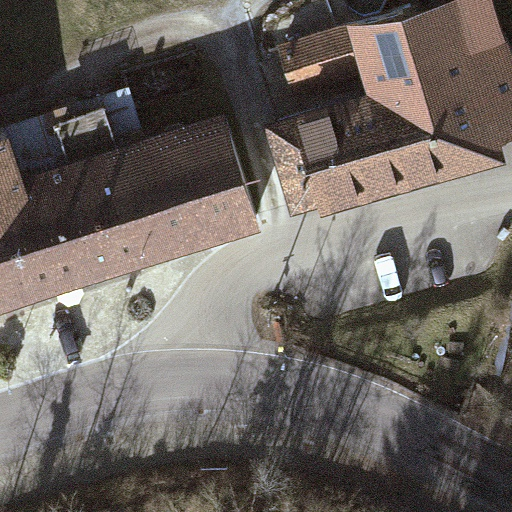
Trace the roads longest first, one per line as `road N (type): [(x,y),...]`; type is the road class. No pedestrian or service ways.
road 1 (unclassified): [(167,377),(216,293),(260,259),(511,191)]
road 2 (tertiary): [(167,377),(296,389),(511,494)]
road 3 (unknown): [(315,239),(239,49),(254,0)]
road 4 (tertiary): [(0,423),(167,377)]
